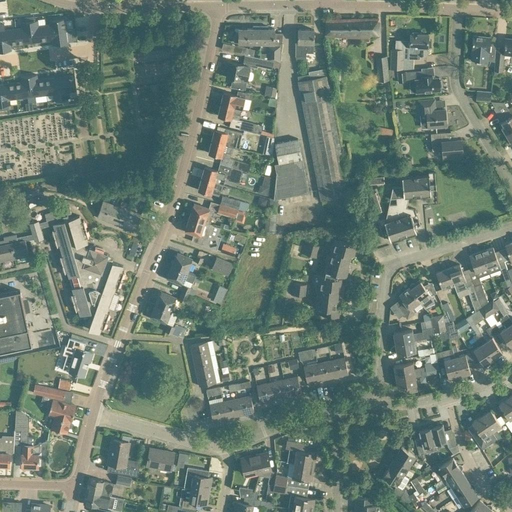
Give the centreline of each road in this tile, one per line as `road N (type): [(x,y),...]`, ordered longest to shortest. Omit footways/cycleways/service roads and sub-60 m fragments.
road 1 (residential): [(121,336),(185,165),(216,6)]
road 2 (residential): [(511,225),(395,263),(385,278),(375,405)]
road 3 (residential): [(511,183),(456,87),(457,7)]
road 4 (residential): [(94,413),(226,444)]
road 5 (residential): [(457,7),(333,4)]
road 6 (residential): [(95,9),(216,6)]
road 7 (residential): [(195,395),(185,340),(121,336)]
